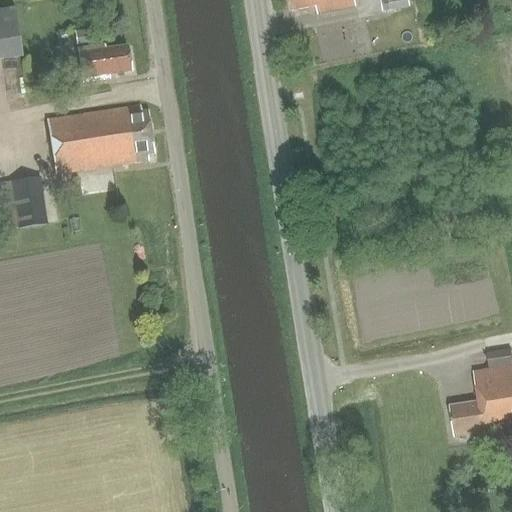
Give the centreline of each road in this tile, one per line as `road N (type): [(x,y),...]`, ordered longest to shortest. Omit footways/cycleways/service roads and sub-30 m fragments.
road 1 (unclassified): [(230,511),(152,0)]
road 2 (tertiary): [(335,511),(258,0)]
road 3 (track): [(208,362),(0,403)]
